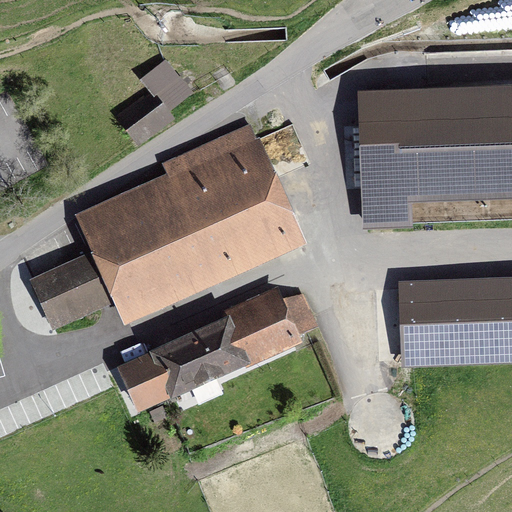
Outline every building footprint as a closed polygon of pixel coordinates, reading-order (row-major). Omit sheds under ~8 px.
[(114,118),(137,148),(174,119),(169,114),(193,95),(166,60),(139,81),(140,82),(128,90),(136,101),(114,118)] [(361,194),(362,232),(413,230),(412,205),(511,202),(511,87),(358,92),(361,194)] [(52,333),(113,305),(124,329),(306,247),(251,125),(161,165),(166,176),(74,218),(90,253),(28,281),(52,333)] [(511,279),(399,283),(401,370),(511,367),(511,279)] [(117,369),(138,417),(193,393),(199,407),(223,396),(217,382),(303,344),(300,337),(319,329),(302,292),(283,300),(278,288),(221,314),(224,322),(117,369)] [(150,413),(155,424),(167,418),(162,408),(150,413)]
